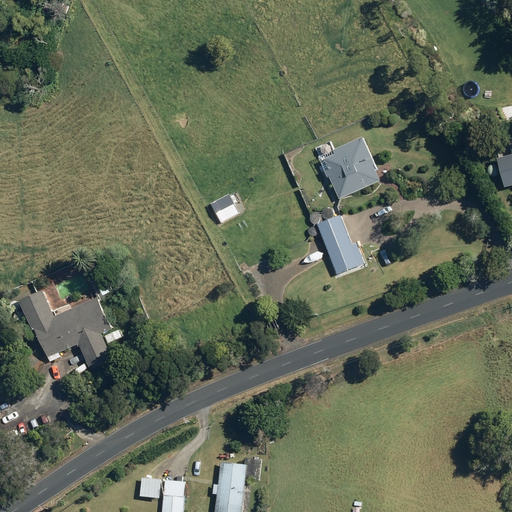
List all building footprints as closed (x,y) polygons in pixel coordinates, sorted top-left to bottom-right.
[(333,141),(318,148),(331,177),(333,177),(342,199),(383,180),(377,165),(379,164),(367,137),(337,151),(333,141)] [(511,160),(503,162),(509,187),(511,186),(511,160)] [(232,194),(214,204),(223,222),(242,212),(232,194)] [(321,224),(339,273),(367,263),(359,242),(354,244),(344,216),(321,224)] [(53,362),(63,357),(61,353),(83,344),(93,370),(116,360),(110,343),(125,337),(121,329),(118,331),(104,299),(60,317),(49,292),(25,302),(36,329),(39,328),(53,362)] [(215,494),(220,494),(218,511),(245,511),(250,478),(262,480),(264,460),(249,458),(249,465),(224,462),(221,485),(216,484),(215,494)] [(144,478),(143,497),(163,498),(165,479),(144,478)] [(167,480),(164,511),(186,511),(189,481),(167,480)]
